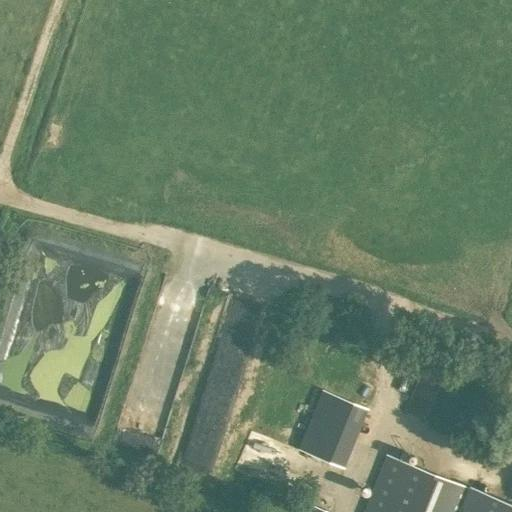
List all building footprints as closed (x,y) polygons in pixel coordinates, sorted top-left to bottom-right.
[(47,255),(138,280),(142,265),(52,240),(47,255)] [(185,359),(198,312),(157,301),(151,325),(159,328),(163,316),(179,320),(170,355),(185,359)] [(322,390),(298,448),(343,467),(367,409),(322,390)] [(68,418),(64,429),(90,437),(93,426),(68,418)] [(511,511),(511,504),(486,494),(482,492),(386,454),(362,511),(511,511)] [(329,511),(330,511),(316,507),(306,502),(302,511),(329,511)]
